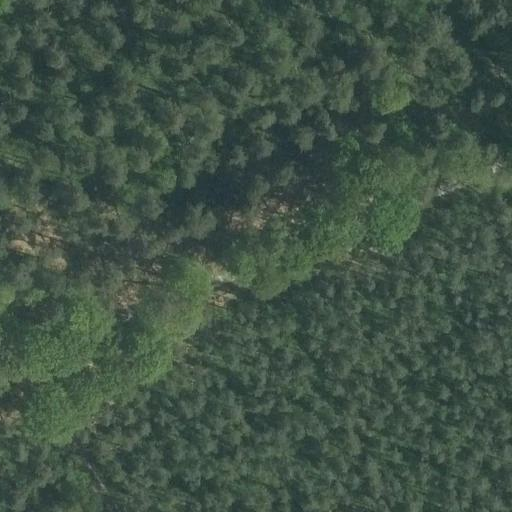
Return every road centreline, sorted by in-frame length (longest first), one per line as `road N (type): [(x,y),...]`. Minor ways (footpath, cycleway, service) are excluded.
road 1 (track): [(511,166),(0,377)]
road 2 (track): [(109,511),(0,349)]
